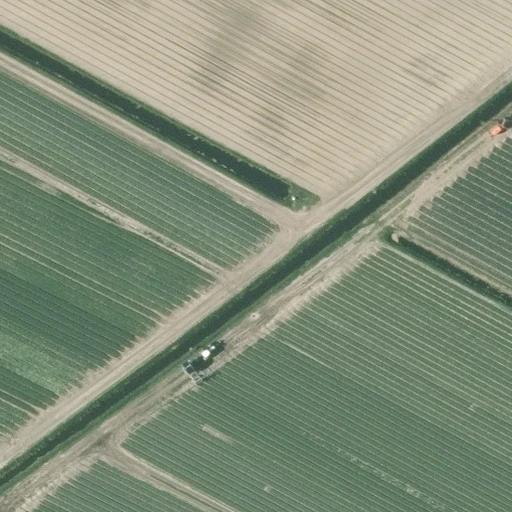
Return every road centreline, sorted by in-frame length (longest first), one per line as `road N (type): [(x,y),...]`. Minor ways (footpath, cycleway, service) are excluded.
road 1 (track): [(0,460),(305,228),(0,67)]
road 2 (track): [(511,66),(305,228)]
